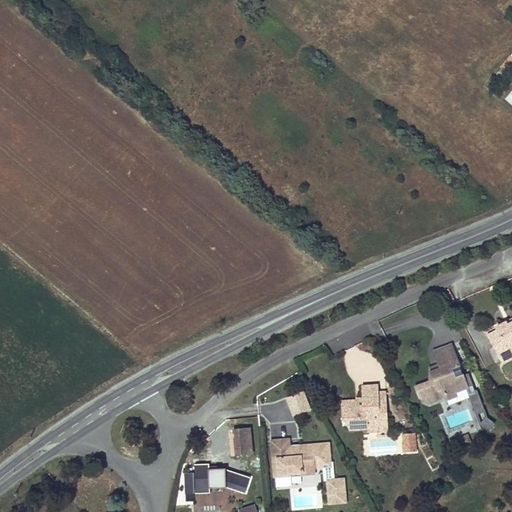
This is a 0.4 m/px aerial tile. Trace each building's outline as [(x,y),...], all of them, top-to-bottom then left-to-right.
[(510,73),(511,69),(511,52),(502,68),(510,73)] [(499,331),(490,336),(500,355),(510,351),(508,348),(511,345),(511,323),(509,325),(508,322),(498,328),(499,331)] [(498,328),(488,333),(490,336),(499,331),(498,328)] [(510,351),(500,355),(504,363),(511,358),(511,345),(508,348),(510,351)] [(441,369),(431,373),(434,382),(416,389),(419,400),(428,404),(445,398),(447,402),(457,398),(455,394),(468,389),(463,376),(455,379),(451,368),(459,366),(452,348),(435,354),(439,365),(441,369)] [(363,410),(357,410),(344,410),(345,421),(348,421),(348,427),(367,426),(367,431),(377,431),(376,426),(388,426),(387,413),(380,413),(379,393),(379,386),(363,386),(363,398),(363,410)] [(290,414),(310,409),(305,389),(286,393),(290,414)] [(457,398),(447,402),(448,404),(470,395),(468,389),(455,394),(457,398)] [(479,429),(487,435),(495,422),(487,416),(479,429)] [(250,428),(234,430),(236,456),(252,455),(250,428)] [(404,452),(416,451),(415,433),(403,434),(404,452)] [(294,452),(293,447),(289,448),(288,440),(272,442),(275,466),(280,465),(281,476),(291,475),(291,473),(300,472),(301,474),(313,472),(313,467),(323,466),(322,462),(330,462),(328,447),(322,447),(321,445),(300,447),(300,452),(294,452)] [(195,494),(210,494),(210,489),(225,488),(244,495),(248,484),(232,479),(234,473),(227,471),(216,471),(216,469),(209,469),(209,465),(194,465),(195,494)] [(234,473),(232,479),(248,484),(250,479),(234,473)] [(344,478),(326,479),(327,504),(346,502),(344,478)] [(210,489),(210,494),(224,494),(242,500),(244,495),(225,488),(210,489)] [(238,507),(238,511),(257,511),(255,503),(238,507)]
